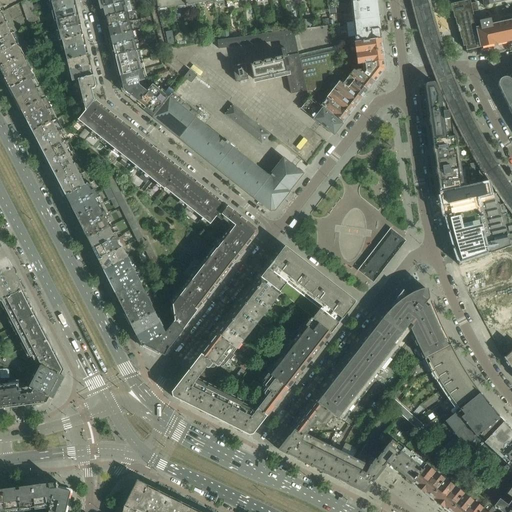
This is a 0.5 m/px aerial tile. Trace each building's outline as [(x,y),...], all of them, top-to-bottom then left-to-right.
[(37,18),(31,0),(24,0),(21,1),(28,22),(37,18)] [(74,0),(56,0),(49,2),(51,12),(74,6),(76,6),(74,0)] [(124,0),(98,0),(101,9),(125,3),(124,0)] [(171,0),(156,0),(158,10),(172,8),(171,0)] [(185,0),(171,0),(172,8),(187,6),(185,0)] [(429,11),(425,0),(413,0),(417,14),(417,15),(429,11),(429,10),(429,11)] [(511,0),(481,0),(483,7),(485,6),(485,7),(485,8),(486,8),(486,9),(487,9),(488,10),(489,10),(490,10),(492,9),(493,8),(493,7),(494,6),(494,5),(494,4),(511,0)] [(376,1),(351,3),(352,13),(377,10),(376,1)] [(479,48),(474,23),(472,12),(478,11),(476,3),(470,4),(470,1),(451,5),(452,12),(453,11),(454,19),(455,18),(456,26),(457,25),(459,33),(459,32),(461,40),(462,39),(463,46),(465,46),(466,50),(466,51),(479,48)] [(125,3),(101,9),(104,19),(128,13),(125,3)] [(74,6),(51,12),(54,22),(78,15),(76,6),(74,6)] [(0,27),(14,20),(13,18),(11,19),(7,10),(2,13),(0,13),(0,27)] [(377,10),(352,13),(353,23),(378,20),(377,10)] [(433,27),(429,12),(430,12),(429,11),(417,15),(417,16),(418,16),(422,31),(422,32),(434,27),(434,26),(433,27)] [(128,13),(104,19),(106,28),(130,22),(128,13)] [(78,15),(54,22),(56,31),(81,25),(78,15)] [(511,40),(511,21),(502,24),(501,21),(491,23),(490,19),(474,23),(479,48),(496,45),(496,44),(511,40)] [(0,40),(13,34),(13,33),(18,31),(13,21),(14,21),(14,20),(0,27),(0,40)] [(378,20),(353,23),(354,33),(379,30),(378,20)] [(130,22),(106,28),(108,38),(133,32),(130,22)] [(81,25),(56,31),(58,41),(61,40),(83,35),(81,25)] [(438,43),(434,28),(434,27),(422,32),(427,46),(438,43)] [(380,40),(379,30),(354,33),(355,43),(358,43),(380,40)] [(298,56),(299,56),(294,31),(217,41),(219,50),(280,42),(283,57),(249,65),(252,79),(285,71),(287,77),(290,94),(305,91),(298,56)] [(133,32),(108,38),(111,48),(135,42),(133,32)] [(13,34),(0,40),(0,53),(18,44),(13,34)] [(83,35),(61,40),(64,50),(86,45),(83,35)] [(380,40),(358,43),(355,43),(354,43),(356,54),(382,51),(382,49),(383,48),(382,45),(381,44),(380,40)] [(135,42),(111,48),(113,58),(138,52),(135,42)] [(442,51),(439,42),(438,43),(427,46),(426,46),(429,54),(436,52),(442,51)] [(18,44),(0,53),(0,66),(23,55),(18,44)] [(86,45),(64,50),(67,61),(88,55),(86,45)] [(368,91),(349,76),(340,70),(335,66),(335,63),(335,61),(333,48),(299,56),(308,97),(313,96),(318,91),(330,75),(335,80),(339,82),(361,100),(368,91)] [(382,51),(356,54),(357,65),(364,64),(383,62),(383,57),(384,55),(383,52),(382,51)] [(138,52),(113,58),(116,67),(140,61),(138,52)] [(23,55),(0,66),(0,70),(4,78),(29,66),(23,55)] [(88,55),(67,61),(69,71),(91,66),(88,55)] [(140,61),(116,67),(118,77),(143,71),(140,61)] [(364,64),(357,65),(353,66),(359,71),(364,75),(374,83),(383,72),(385,72),(386,70),(386,68),(384,67),(383,62),(364,64)] [(29,66),(4,78),(10,89),(34,76),(29,66)] [(91,66),(69,71),(72,82),(77,80),(93,76),(91,66)] [(244,66),(233,68),(233,71),(233,73),(231,74),(233,80),(234,79),(235,82),(236,82),(236,84),(247,81),(247,79),(248,79),(247,77),(249,76),(248,70),(246,71),(245,68),(245,69),(244,66)] [(191,83),(197,76),(190,70),(184,78),(191,83)] [(143,71),(118,77),(121,87),(138,83),(145,81),(143,71)] [(364,75),(359,71),(357,71),(355,73),(353,71),(349,76),(368,91),(374,83),(364,75)] [(452,79),(450,73),(437,76),(439,82),(441,85),(452,79)] [(34,76),(10,89),(15,100),(40,87),(34,76)] [(94,100),(92,90),(94,89),(96,86),(93,76),(77,80),(83,105),(84,105),(85,111),(94,100)] [(498,85),(499,88),(505,101),(511,113),(511,81),(510,79),(508,78),(505,78),(502,78),(500,80),(499,82),(498,85)] [(459,97),(453,81),(452,79),(441,85),(445,94),(448,102),(448,103),(460,98),(460,97),(459,97)] [(361,100),(339,82),(333,90),(355,108),(361,100)] [(138,83),(121,87),(122,92),(137,104),(147,93),(139,86),(138,83)] [(425,88),(428,111),(442,109),(441,98),(436,86),(435,83),(434,83),(426,84),(425,85),(425,88)] [(145,110),(160,91),(153,85),(147,93),(137,104),(145,110)] [(40,87),(15,100),(21,110),(45,98),(40,87)] [(355,108),(333,90),(327,98),(349,115),(355,108)] [(160,91),(145,110),(149,113),(164,94),(160,91)] [(349,115),(327,98),(318,91),(313,96),(311,99),(342,123),(349,115)] [(164,94),(149,113),(153,117),(168,98),(164,94)] [(171,94),(168,98),(153,117),(180,138),(204,158),(205,158),(253,196),(254,197),(271,211),(275,210),(288,193),(288,192),(303,174),(302,173),(283,159),(269,178),(229,146),(230,145),(223,139),(222,141),(175,103),(178,99),(171,94)] [(45,98),(21,110),(26,121),(51,109),(45,98)] [(468,116),(461,99),(460,98),(448,103),(449,104),(457,121),(468,116)] [(320,124),(333,134),(334,135),(341,125),(309,99),(304,104),(301,109),(320,124)] [(98,139),(116,117),(101,106),(94,100),(85,111),(81,117),(77,122),(84,127),(85,126),(92,132),(91,133),(98,139)] [(270,135),(232,106),(224,115),(262,145),(270,135)] [(51,109),(26,121),(32,132),(57,119),(51,109)] [(442,109),(428,111),(430,122),(448,119),(446,109),(442,109)] [(473,125),(468,116),(457,121),(461,128),(473,125)] [(120,156),(137,135),(116,117),(98,139),(106,145),(107,143),(114,149),(113,150),(120,156)] [(57,119),(32,132),(37,142),(60,131),(62,130),(57,119)] [(448,119),(430,122),(432,140),(447,138),(450,137),(448,119)] [(484,146),(473,125),(461,128),(472,150),(478,148),(484,146)] [(60,131),(37,142),(43,153),(65,142),(65,141),(60,131)] [(142,173),(159,152),(137,135),(120,156),(127,162),(128,161),(135,167),(135,168),(142,173)] [(447,138),(432,140),(434,150),(457,147),(456,137),(450,137),(447,138)] [(65,142),(43,153),(49,165),(73,152),(67,140),(65,141),(65,142)] [(478,159),(488,151),(484,146),(478,148),(472,150),(478,159)] [(457,147),(434,150),(435,161),(459,158),(457,147)] [(496,166),(488,151),(478,159),(486,173),(496,166)] [(73,152),(49,165),(54,175),(79,163),(73,152)] [(163,190),(180,169),(159,152),(142,173),(149,179),(150,178),(157,184),(156,185),(163,190)] [(459,158),(435,161),(437,172),(460,169),(459,158)] [(79,163),(54,175),(60,186),(84,173),(79,163)] [(99,166),(105,177),(111,174),(105,163),(99,166)] [(507,183),(496,166),(486,173),(497,191),(507,183)] [(187,207),(203,187),(180,169),(163,190),(163,191),(166,193),(171,197),(172,195),(187,207)] [(460,169),(437,172),(438,183),(461,180),(460,169)] [(84,173),(60,186),(65,196),(89,184),(90,184),(84,173)] [(116,185),(111,174),(105,177),(110,188),(116,185)] [(463,190),(461,180),(438,183),(439,189),(440,195),(463,190)] [(511,200),(511,189),(507,183),(497,191),(507,205),(511,200)] [(89,184),(65,196),(70,207),(95,194),(93,191),(92,191),(89,184)] [(122,196),(116,185),(110,188),(116,199),(122,196)] [(216,217),(226,205),(203,187),(187,207),(210,225),(216,217)] [(407,237),(392,226),(348,192),(342,199),(330,215),(309,242),(354,276),(355,277),(368,287),(371,283),(407,237)] [(95,194),(70,207),(76,217),(100,205),(97,200),(95,194)] [(511,245),(511,223),(509,224),(506,214),(502,215),(500,205),(498,199),(495,194),(475,198),(477,209),(444,216),(448,232),(458,264),(511,246),(511,245)] [(127,207),(122,196),(116,199),(121,210),(127,207)] [(477,209),(475,198),(442,205),(444,216),(477,209)] [(100,205),(76,217),(81,228),(106,216),(104,211),(103,212),(100,205)] [(228,225),(229,223),(236,214),(226,205),(216,217),(221,221),(222,220),(228,225)] [(133,218),(127,207),(121,210),(127,221),(133,218)] [(256,230),(236,214),(229,223),(231,224),(229,227),(231,228),(250,243),(257,234),(256,230)] [(106,216),(81,228),(87,239),(110,226),(108,221),(109,221),(106,216)] [(138,229),(133,218),(127,221),(132,232),(138,229)] [(110,226),(87,239),(92,249),(117,237),(115,233),(114,233),(110,226)] [(250,243),(231,228),(227,232),(246,247),(250,243)] [(144,239),(138,229),(132,232),(138,243),(144,239)] [(234,263),(246,247),(227,232),(223,237),(222,236),(219,239),(216,242),(218,244),(215,248),(234,263)] [(117,237),(92,249),(98,260),(121,248),(122,248),(119,242),(119,241),(117,237)] [(145,241),(144,239),(138,243),(139,245),(142,243),(148,254),(153,251),(148,240),(145,241)] [(356,302),(345,294),(298,257),(285,246),(261,278),(270,285),(280,293),(311,317),(321,325),(331,333),(356,302)] [(197,310),(234,263),(215,248),(214,247),(178,295),(197,310)] [(121,248),(98,260),(103,271),(127,258),(126,254),(125,255),(121,248)] [(160,264),(153,251),(148,254),(154,266),(160,264)] [(0,275),(12,269),(6,258),(0,261),(0,275)] [(127,258),(103,271),(108,282),(132,269),(129,264),(130,263),(127,258)] [(166,283),(157,266),(151,270),(159,286),(166,283)] [(0,288),(18,280),(12,269),(0,275),(0,288)] [(132,269),(108,282),(114,293),(139,279),(137,276),(136,276),(132,269)] [(280,293),(270,285),(261,278),(254,286),(274,301),(280,293)] [(119,303),(143,291),(140,285),(141,284),(139,279),(114,293),(119,303)] [(0,301),(0,302),(1,301),(23,290),(18,280),(0,288),(0,301)] [(254,286),(248,294),(267,309),(274,301),(254,286)] [(444,338),(432,313),(429,306),(428,301),(429,298),(426,289),(423,289),(422,289),(419,290),(417,291),(414,292),(413,293),(407,296),(403,291),(403,290),(316,402),(333,415),(341,420),(398,347),(411,330),(412,333),(410,336),(415,347),(422,360),(424,359),(448,346),(444,338)] [(23,290),(1,301),(0,302),(7,313),(29,302),(23,290)] [(125,314),(150,301),(148,297),(147,297),(143,291),(119,303),(125,314)] [(248,294),(242,302),(261,317),(267,309),(248,294)] [(182,330),(197,311),(197,310),(178,295),(174,300),(172,298),(169,301),(173,304),(174,320),(173,322),(182,330)] [(150,301),(125,314),(130,325),(155,312),(151,306),(152,305),(150,301)] [(29,302),(7,313),(13,326),(35,315),(29,302)] [(242,302),(236,310),(255,325),(261,317),(242,302)] [(236,310),(229,318),(249,333),(255,325),(236,310)] [(155,312),(130,325),(136,335),(160,323),(155,312)] [(35,315),(13,326),(19,338),(42,327),(35,315)] [(331,333),(321,325),(311,317),(304,326),(325,342),(331,333)] [(229,318),(223,326),(242,341),(249,333),(229,318)] [(143,345),(143,346),(144,346),(163,355),(182,330),(173,322),(165,332),(164,334),(143,345)] [(160,323),(136,335),(142,347),(143,346),(143,345),(164,334),(165,332),(160,323)] [(223,326),(218,333),(237,349),(242,341),(223,326)] [(306,365),(325,342),(304,326),(286,350),(306,365)] [(42,327),(19,338),(25,350),(48,339),(42,327)] [(218,333),(209,344),(228,359),(237,349),(218,333)] [(48,339),(25,350),(29,357),(30,356),(33,361),(54,351),(48,339)] [(209,344),(201,355),(217,367),(220,367),(223,363),(224,364),(228,359),(209,344)] [(450,345),(448,346),(424,359),(425,360),(427,358),(434,370),(439,379),(444,388),(450,397),(460,410),(480,394),(480,393),(477,389),(472,382),(468,376),(464,370),(460,363),(458,359),(455,353),(452,348),(450,345)] [(511,368),(511,348),(503,357),(506,362),(505,363),(508,366),(509,365),(511,369),(511,368)] [(306,365),(286,350),(267,373),(288,389),(306,365)] [(54,351),(33,361),(34,363),(36,364),(38,363),(38,365),(61,375),(62,373),(64,370),(54,351)] [(12,360),(1,354),(0,355),(0,363),(8,368),(12,360)] [(201,355),(190,369),(198,376),(199,375),(210,380),(216,367),(217,367),(201,355)] [(245,360),(242,365),(246,368),(250,363),(245,360)] [(61,375),(38,365),(37,366),(34,372),(28,369),(25,376),(31,379),(27,386),(49,398),(53,400),(65,377),(61,375)] [(198,376),(190,369),(172,392),(173,397),(195,408),(208,383),(210,380),(199,375),(198,376)] [(241,369),(234,378),(238,381),(245,372),(241,369)] [(288,389),(267,373),(263,378),(265,380),(262,384),(262,386),(265,389),(280,400),(288,389)] [(17,382),(9,383),(3,383),(6,408),(13,407),(14,409),(17,408),(18,407),(20,406),(17,387),(17,382)] [(208,383),(195,408),(207,414),(207,413),(219,389),(208,383)] [(49,398),(27,386),(17,387),(20,406),(47,403),(49,398)] [(219,389),(207,413),(207,414),(219,420),(231,395),(219,389)] [(280,400),(265,389),(260,395),(254,407),(267,417),(280,400)] [(466,443),(499,416),(480,394),(460,410),(446,422),(464,445),(466,443)] [(231,395),(219,420),(230,426),(242,401),(231,395)] [(419,431),(424,426),(392,397),(388,402),(419,431)] [(242,401),(230,426),(238,430),(250,405),(242,401)] [(294,431),(303,437),(304,434),(306,435),(311,427),(317,426),(319,424),(322,426),(325,425),(333,415),(316,402),(294,430),(294,431)] [(250,405),(238,430),(249,435),(253,434),(267,417),(254,407),(250,405)] [(483,442),(503,421),(499,416),(466,443),(475,451),(483,442)] [(503,421),(483,442),(487,446),(490,448),(509,427),(503,422),(503,421)] [(511,430),(509,427),(490,448),(496,454),(511,437),(511,430)] [(305,463),(316,440),(306,435),(304,434),(303,437),(294,431),(291,435),(279,450),(305,463)] [(511,437),(496,454),(506,463),(511,456),(511,437)] [(329,475),(341,452),(316,440),(305,463),(329,475)] [(391,440),(375,460),(384,466),(387,462),(390,464),(402,449),(391,440)] [(475,451),(466,443),(464,445),(463,445),(469,451),(472,454),(475,451)] [(403,447),(402,449),(390,464),(390,465),(411,482),(425,464),(403,447)] [(353,487),(365,464),(341,452),(329,475),(341,481),(353,487)] [(385,466),(384,466),(375,460),(374,459),(369,466),(365,464),(353,487),(365,493),(385,466)] [(425,464),(411,482),(420,489),(434,471),(425,464)] [(481,470),(483,468),(480,465),(475,470),(474,470),(477,474),(481,470)] [(483,499),(495,483),(481,470),(477,474),(466,486),(483,499)] [(434,471),(420,489),(429,497),(444,479),(434,471)] [(444,479),(429,497),(439,504),(453,487),(444,479)] [(137,480),(136,482),(124,506),(123,511),(126,511),(134,511),(135,511),(148,485),(137,480)] [(57,483),(33,486),(35,507),(50,506),(54,488),(58,489),(57,483)] [(148,511),(159,491),(148,485),(135,511),(148,511)] [(33,486),(17,488),(20,509),(35,507),(33,486)] [(453,487),(439,504),(448,511),(462,493),(453,487)] [(17,488),(2,490),(5,511),(20,509),(17,488)] [(65,511),(70,492),(58,489),(54,488),(50,506),(49,511),(50,511),(65,511)] [(161,511),(170,496),(159,491),(148,511),(161,511)] [(448,511),(463,511),(472,501),(462,493),(448,511)] [(175,511),(181,502),(170,496),(161,511),(175,511)] [(511,511),(511,502),(510,501),(508,503),(507,505),(498,499),(493,505),(496,508),(501,511),(511,511)] [(478,511),(481,508),(472,501),(463,511),(478,511)] [(189,511),(192,507),(181,502),(175,511),(189,511)]
